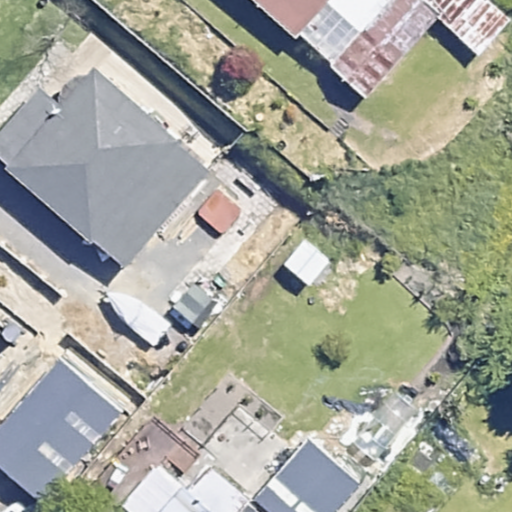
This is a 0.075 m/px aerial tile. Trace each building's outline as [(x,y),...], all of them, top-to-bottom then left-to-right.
[(437,0),(254,0),(364,97),(433,18),(444,6),(437,0)] [(488,0),(463,0),(442,22),(474,53),(507,19),(488,0)] [(206,173),(68,53),(0,131),(0,158),(125,267),(206,173)] [(430,426),(405,399),(323,477),(348,504),(430,426)] [(158,419),(132,448),(150,464),(113,506),(119,511),(269,511),(267,510),(266,511),(234,511),(247,498),(158,419)]
